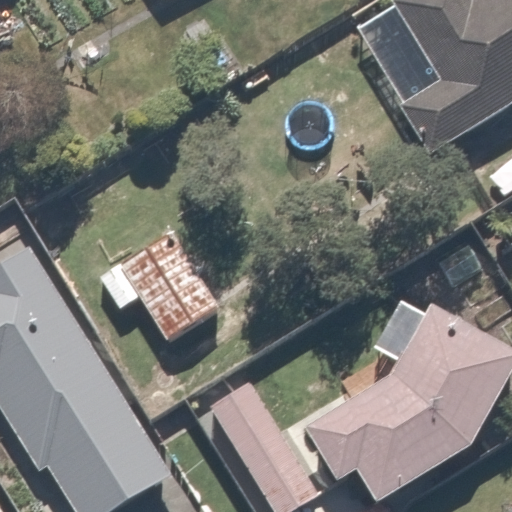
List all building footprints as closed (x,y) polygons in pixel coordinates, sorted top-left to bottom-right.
[(134,0),(148,23),(187,0),(134,0)] [(432,173),(511,124),(511,3),(496,14),(487,0),(439,0),(429,6),(472,76),(399,120),(432,173)] [(210,339),(167,259),(118,285),(161,365),(210,339)] [(158,511),(163,510),(13,275),(0,282),(0,476),(17,503),(31,494),(42,511),(158,511)] [(382,415),(302,454),(365,511),(416,511),(473,481),(511,416),(511,374),(443,319),(382,415)] [(299,511),(243,410),(189,440),(229,511),(299,511)]
